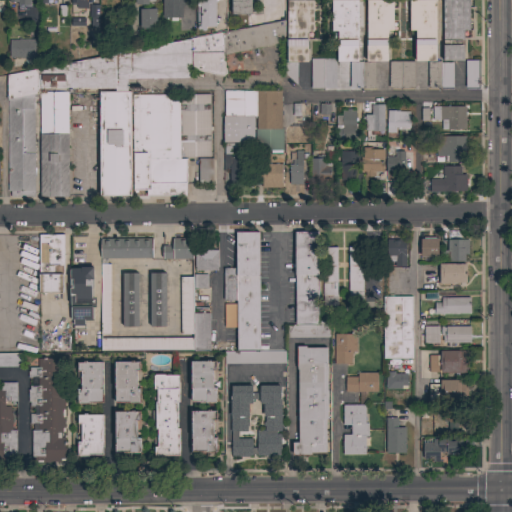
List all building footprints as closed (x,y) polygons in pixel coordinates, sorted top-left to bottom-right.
[(18,10),(30,9),(29,0),(8,0),(8,4),(17,3),(18,10)] [(69,0),(69,9),(90,9),(90,0),(69,0)] [(184,0),(184,7),(182,7),(182,18),(162,18),(162,0),(184,0)] [(215,0),(215,27),(206,27),(206,30),(197,30),(197,7),(197,0),(215,0)] [(251,0),(252,14),(231,15),(231,0),(251,0)] [(304,0),(304,1),(313,1),(313,32),(308,32),(308,62),(297,62),(297,86),(285,74),(285,62),(287,62),(287,46),(287,40),(287,1),(286,1),(286,0),(304,0)] [(358,0),(358,62),(367,62),(367,0),(383,0),(383,1),(393,1),(393,31),(387,31),(387,62),(375,62),(375,89),(350,89),(350,62),(337,62),(337,46),(339,46),(339,41),(337,41),(337,31),(331,31),(331,0),(358,0)] [(436,0),(436,61),(440,61),(440,63),(453,63),(453,88),(428,88),(428,61),(415,61),(415,40),(416,40),(416,31),(410,31),(409,0),(436,0)] [(469,0),(469,30),(463,30),(463,40),(462,40),(462,45),(464,45),(464,61),(443,61),(443,45),(443,0),(469,0)] [(98,6),(89,6),(88,25),(97,25),(98,6)] [(156,9),(156,29),(140,30),(140,9),(156,9)] [(191,39),(284,21),(284,41),(279,42),(279,44),(223,56),(227,74),(223,77),(192,70),(192,65),(191,39)] [(9,40),(19,40),(19,39),(22,39),(22,40),(34,40),(34,58),(9,58),(9,40)] [(41,94),(38,94),(37,69),(191,39),(192,65),(189,65),(190,78),(127,79),(127,92),(130,92),(131,196),(100,196),(100,95),(68,93),(69,197),(40,197),(41,94)] [(335,59),(336,89),(311,89),(311,59),(335,59)] [(414,61),(414,88),(389,89),(389,62),(414,61)] [(477,61),(477,88),(465,88),(465,61),(477,61)] [(36,93),(37,99),(34,99),(34,153),(35,153),(35,197),(10,197),(10,191),(8,191),(5,75),(35,71),(36,93)] [(255,116),(254,116),(254,142),(223,142),(224,116),(224,90),(255,91),(255,116)] [(281,91),(281,129),(283,129),(283,150),(282,150),(282,153),(270,153),(270,150),(255,150),(256,129),(257,129),(257,116),(255,116),(255,91),(281,91)] [(210,95),(210,127),(212,127),(212,131),(210,131),(210,157),(180,157),(180,159),(186,159),(186,195),(146,196),(146,190),(133,190),(133,153),(149,153),(149,151),(132,152),(132,95),(210,95)] [(328,118),(327,105),(318,106),(318,119),(328,118)] [(372,131),(372,130),(365,130),(365,115),(371,115),(371,105),(384,105),(384,131),(372,131)] [(466,129),(442,130),(442,120),(433,120),(433,107),(466,106),(466,129)] [(349,138),(349,139),(347,139),(347,138),(343,138),(343,126),(340,126),(340,127),(339,127),(339,128),(336,128),(336,116),(342,116),(342,111),(347,111),(347,109),(351,109),(351,111),(356,111),(356,138),(349,138)] [(387,110),(399,110),(399,111),(410,112),(410,128),(409,128),(409,130),(397,130),(397,128),(396,128),(396,133),(387,133),(387,110)] [(466,144),(468,144),(468,151),(466,151),(466,162),(447,162),(447,156),(443,156),(443,162),(436,162),(436,136),(466,136),(466,144)] [(375,172),(375,177),(365,177),(365,172),(361,172),(361,157),(363,157),(363,148),(373,148),(373,149),(384,149),(384,160),(380,160),(380,162),(384,162),(384,172),(375,172)] [(289,184),(289,165),(292,165),(292,160),(296,160),(296,151),(302,151),(303,184),(289,184)] [(340,151),(359,151),(359,163),(356,163),(357,174),(360,174),(361,180),(341,181),(340,151)] [(405,176),(400,176),(400,181),(391,181),(391,171),(386,171),(386,157),(396,157),(396,151),(404,151),(405,176)] [(331,178),(324,178),(324,184),(310,184),(311,158),(316,158),(316,156),(324,156),(324,158),(324,163),(331,163),(331,178)] [(230,185),(230,171),(224,171),(224,157),(245,157),(245,171),(252,171),(252,185),(230,185)] [(212,159),(213,184),(199,184),(198,159),(212,159)] [(262,187),(262,183),(256,183),(256,170),(262,170),(262,165),(282,164),(282,187),(262,187)] [(466,191),(445,191),(445,192),(430,192),(430,179),(443,179),(443,166),(461,166),(461,175),(466,175),(466,191)] [(237,302),(237,301),(236,268),(236,232),(259,232),(260,350),(237,350),(237,327),(237,302)] [(318,325),(295,325),(295,275),(295,232),(318,232),(318,321),(318,322),(318,325)] [(39,293),(39,235),(63,235),(63,274),(62,274),(62,293),(39,293)] [(163,246),(173,246),(172,238),(192,238),(192,259),(163,259),(163,246)] [(153,239),(153,258),(106,258),(106,264),(110,264),(110,334),(101,334),(101,239),(153,239)] [(395,267),(395,262),(388,262),(387,240),(406,239),(406,267),(395,267)] [(438,239),(438,260),(432,260),(424,260),(424,257),(421,257),(421,239),(438,239)] [(469,254),(465,254),(465,262),(449,262),(440,262),(440,251),(447,251),(447,240),(469,240),(469,254)] [(348,247),(363,247),(363,302),(348,302),(348,247)] [(322,248),(337,248),(337,306),(323,306),(322,248)] [(219,267),(218,267),(218,271),(195,271),(195,250),(219,250),(219,267)] [(466,264),(466,283),(439,283),(439,264),(466,264)] [(80,268),(80,267),(93,266),(93,279),(92,279),(92,288),(92,297),(95,297),(95,307),(92,307),(93,320),(84,320),(84,325),(73,325),(73,320),(71,320),(70,268),(80,268)] [(237,301),(224,301),(224,268),(236,268),(237,301)] [(138,327),(123,327),(123,273),(138,273),(138,327)] [(165,273),(166,327),(151,327),(150,273),(165,273)] [(207,288),(194,289),(194,275),(207,275),(207,288)] [(193,334),(181,334),(180,277),(193,277),(193,314),(193,334)] [(383,359),(383,297),(412,297),(412,359),(383,359)] [(470,297),(470,314),(433,314),(433,309),(435,309),(435,303),(441,303),(441,297),(470,297)] [(224,327),(224,302),(237,302),(237,327),(224,327)] [(210,313),(210,351),(193,351),(193,338),(193,334),(193,314),(210,313)] [(328,322),(328,338),(287,338),(287,325),(295,325),(318,325),(318,322),(328,322)] [(439,326),(439,344),(424,344),(424,326),(439,326)] [(470,326),(470,343),(459,343),(459,347),(447,347),(447,343),(446,343),(446,342),(443,342),(443,336),(441,336),(440,327),(443,327),(443,328),(445,328),(445,326),(470,326)] [(334,334),(356,334),(356,351),(352,351),(352,364),(334,364),(334,334)] [(193,351),(101,351),(101,338),(193,338),(193,351)] [(327,367),(328,367),(328,375),(327,375),(327,391),(328,391),(328,411),(327,411),(327,420),(326,420),(326,453),(311,453),(311,455),(293,455),(293,443),(298,443),(298,370),(297,370),(297,346),(306,346),(306,348),(327,348),(327,367)] [(285,363),(224,364),(224,352),(285,351),(285,363)] [(441,374),(441,372),(429,372),(429,356),(440,355),(440,351),(467,351),(467,373),(441,374)] [(0,353),(21,353),(21,367),(0,366),(0,353)] [(33,431),(33,424),(30,424),(30,414),(38,414),(38,406),(30,406),(30,402),(28,402),(27,390),(29,390),(29,386),(37,386),(36,378),(28,378),(28,372),(29,372),(29,367),(38,367),(37,359),(64,358),(64,428),(64,438),(65,438),(65,448),(66,448),(66,452),(65,452),(65,462),(50,462),(50,463),(42,463),(42,462),(34,463),(34,457),(32,457),(31,431),(33,431)] [(217,380),(213,380),(213,388),(217,388),(217,402),(215,402),(215,403),(206,403),(206,402),(191,402),(190,361),(216,361),(217,380)] [(102,362),(103,403),(95,403),(94,405),(90,405),(89,404),(79,404),(79,403),(77,403),(77,390),(81,389),(80,379),(78,379),(77,363),(102,362)] [(140,362),(140,381),(136,381),(137,389),(140,389),(141,402),(139,402),(139,404),(129,404),(129,403),(115,403),(115,362),(140,362)] [(386,389),(385,372),(395,372),(395,374),(407,374),(408,386),(407,386),(407,389),(386,389)] [(377,373),(377,392),(345,392),(345,377),(357,377),(357,373),(377,373)] [(177,429),(179,429),(180,456),(155,456),(155,447),(153,447),(153,437),(157,437),(157,429),(156,430),(156,421),(152,421),(152,410),(156,410),(156,403),(157,403),(157,389),(154,389),(154,375),(165,374),(165,376),(179,376),(179,403),(177,403),(177,429)] [(468,401),(429,401),(429,385),(440,384),(440,380),(467,380),(468,401)] [(0,383),(17,382),(17,401),(5,401),(5,407),(11,407),(11,413),(12,413),(12,431),(16,431),(16,462),(0,462),(0,383)] [(280,386),(280,400),(281,400),(281,426),(283,426),(283,429),(281,429),(281,431),(276,431),(276,434),(281,434),(281,456),(257,456),(257,455),(252,455),(252,456),(249,456),(249,457),(239,457),(239,456),(231,456),(231,432),(230,432),(230,416),(231,416),(231,386),(252,386),(252,393),(259,393),(259,386),(280,386)] [(365,405),(365,423),(368,423),(368,437),(365,437),(365,455),(343,455),(343,435),(350,435),(350,425),(343,425),(343,405),(365,405)] [(420,405),(431,405),(431,420),(420,420),(420,405)] [(217,411),(217,430),(213,430),(213,438),(217,438),(217,452),(216,452),(216,453),(199,453),(199,452),(191,452),(191,411),(217,411)] [(140,412),(140,430),(137,430),(137,438),(141,438),(141,452),(139,452),(139,453),(130,453),(130,452),(128,452),(128,454),(124,454),(123,453),(115,453),(115,412),(140,412)] [(103,415),(103,455),(89,455),(89,457),(79,457),(79,455),(77,455),(77,442),(81,442),(81,434),(78,434),(78,415),(103,415)] [(448,431),(448,422),(446,422),(446,416),(466,416),(466,422),(457,422),(457,431),(448,431)] [(406,453),(386,453),(386,418),(397,418),(398,428),(405,427),(406,453)] [(439,465),(426,465),(426,442),(432,442),(432,439),(449,439),(449,442),(457,441),(457,439),(472,439),(472,451),(459,451),(459,455),(446,455),(446,452),(439,452),(439,465)]
